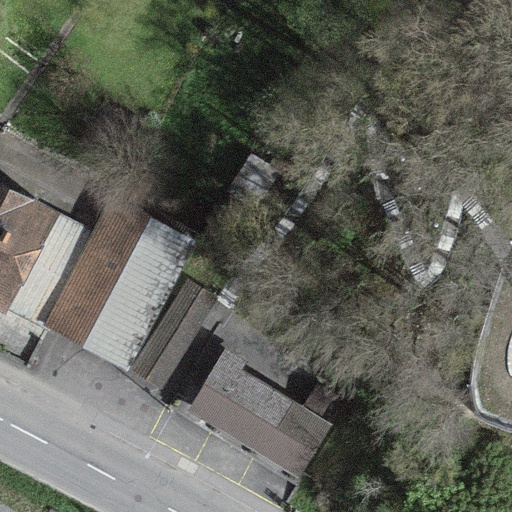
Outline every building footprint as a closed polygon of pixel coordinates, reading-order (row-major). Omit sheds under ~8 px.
[(272,158),(268,165),(251,154),(228,189),(255,207),(283,164),(272,158)] [(120,195),(97,236),(49,324),(126,365),(193,240),(134,208),(152,177),(133,167),(120,195)] [(0,297),(49,324),(97,236),(0,183),(0,297)] [(135,367),(160,382),(212,298),(187,282),(135,367)] [(224,352),(193,404),(300,471),(326,428),(236,372),(242,363),(224,352)]
